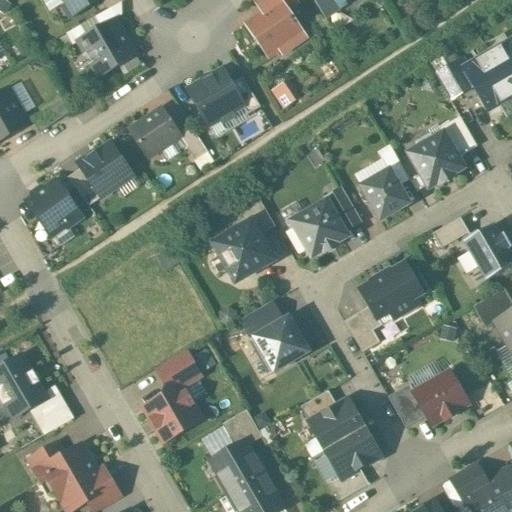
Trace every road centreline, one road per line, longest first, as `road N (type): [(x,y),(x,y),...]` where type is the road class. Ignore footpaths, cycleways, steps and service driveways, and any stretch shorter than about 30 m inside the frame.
road 1 (residential): [(421,477),(311,290),(498,181),(511,204)]
road 2 (residential): [(0,221),(160,511)]
road 3 (residential): [(174,63),(0,181)]
